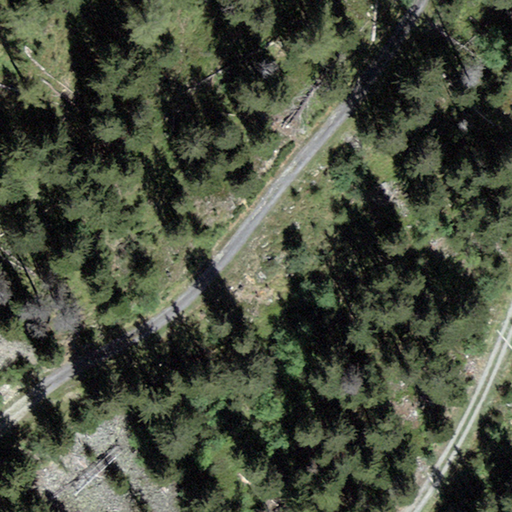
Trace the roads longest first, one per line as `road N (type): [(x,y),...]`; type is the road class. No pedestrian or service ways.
road 1 (track): [(428,0),(400,49),(252,217),(209,285),(0,431)]
road 2 (track): [(409,511),(465,434),(511,324)]
